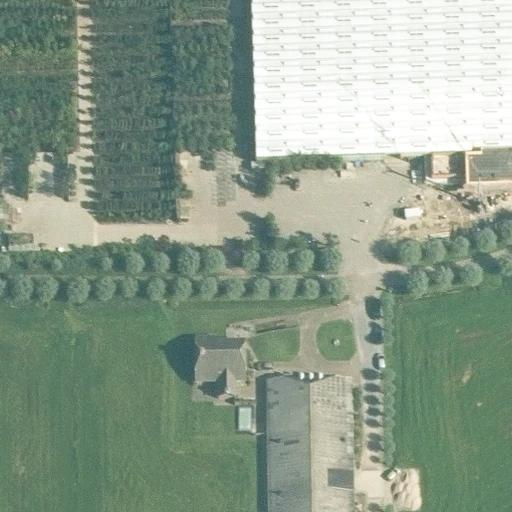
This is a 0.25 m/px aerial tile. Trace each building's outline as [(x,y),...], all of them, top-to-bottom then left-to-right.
[(511,0),(251,0),(256,165),(432,159),(432,182),(480,180),(481,188),(511,186),(511,0)] [(13,200),(27,199),(24,153),(11,153),(13,200)] [(445,195),(446,202),(400,209),(407,248),(453,240),(453,243),(476,239),(468,191),(445,195)] [(196,342),(196,385),(218,384),(218,400),(235,400),(234,384),(244,384),(243,346),(215,346),(215,342),(196,342)] [(268,383),(268,403),(269,511),(351,511),(350,382),(268,383)]
